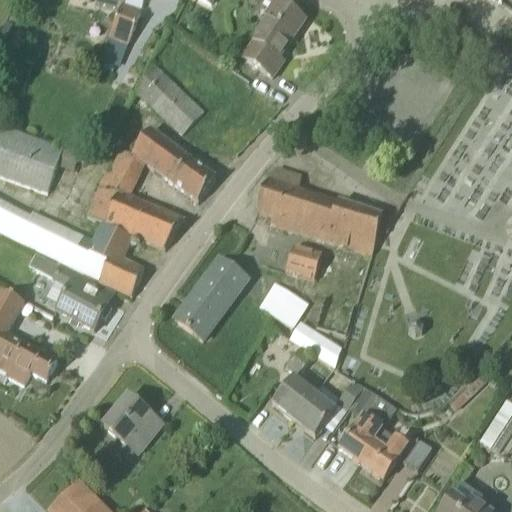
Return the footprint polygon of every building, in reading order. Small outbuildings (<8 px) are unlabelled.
[(122,7),(124,0),(97,0),(96,5),(121,12),(122,7)] [(285,65),(274,57),(283,46),(289,50),(306,24),(274,2),(264,17),(269,21),(242,61),(273,82),(285,65)] [(122,7),(121,12),(110,39),(129,46),(141,14),(122,7)] [(504,46),(493,40),(483,56),(494,62),(504,46)] [(182,138),(184,137),(205,116),(152,66),(136,96),(182,138)] [(63,152),(0,128),(0,180),(46,197),(57,169),(63,152)] [(150,133),(133,157),(145,166),(198,206),(215,182),(150,133)] [(165,254),(185,226),(126,203),(145,166),(133,157),(132,159),(121,154),(109,175),(108,174),(87,218),(99,225),(133,241),(165,254)] [(381,235),(385,221),(385,219),(269,184),(260,216),(274,221),(272,229),(373,259),(381,235)] [(124,263),(133,241),(99,225),(92,243),(34,215),(32,218),(0,201),(0,236),(20,247),(63,267),(74,272),(89,280),(132,300),(145,273),(124,263)] [(394,224),(385,221),(381,235),(389,237),(394,224)] [(315,285),(316,284),(324,258),(295,249),(287,278),(315,285)] [(109,310),(117,297),(74,272),(63,267),(61,270),(38,256),(30,269),(54,283),(53,284),(56,286),(48,301),(60,307),(55,315),(95,336),(103,321),(106,323),(112,311),(109,310)] [(205,345),(250,284),(223,264),(177,324),(205,345)] [(295,332),(311,308),(276,287),(261,310),(295,332)] [(26,306),(1,293),(0,295),(0,373),(25,387),(32,376),(48,385),(59,365),(25,346),(9,338),(26,306)] [(347,340),(359,307),(329,296),(318,329),(347,340)] [(419,325),(412,328),(411,335),(417,340),(423,337),(424,329),(419,325)] [(337,373),(344,352),(303,326),(291,344),(337,373)] [(278,336),(270,331),(265,338),(273,343),(278,336)] [(288,372),(299,381),(315,361),(303,352),(288,372)] [(451,407),(458,414),(493,380),(485,373),(451,407)] [(273,409),(294,426),(316,398),(295,381),(273,409)] [(365,392),(354,385),(337,408),(348,416),(349,414),(365,392)] [(361,422),(338,454),(360,469),(361,467),(376,446),(385,433),(384,433),(397,413),(383,403),(366,393),(365,392),(349,414),(361,422)] [(315,442),(337,413),(316,398),(294,426),(315,442)] [(483,445),(498,451),(511,420),(511,403),(504,400),(483,445)] [(138,458),(163,429),(151,419),(149,422),(127,403),(105,429),(138,458)] [(361,467),(360,469),(385,486),(410,450),(409,449),(397,441),(396,440),(387,453),(377,446),(376,446),(361,467)] [(420,444),(405,466),(417,475),(432,452),(420,444)] [(107,511),(81,486),(53,511),(107,511)] [(484,511),(473,504),(469,511),(454,501),(446,511),(484,511)]
